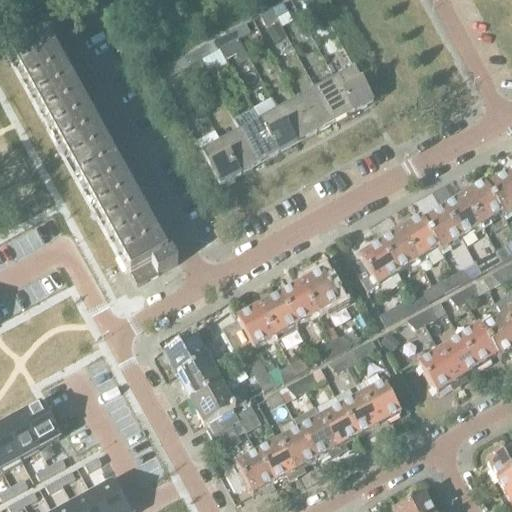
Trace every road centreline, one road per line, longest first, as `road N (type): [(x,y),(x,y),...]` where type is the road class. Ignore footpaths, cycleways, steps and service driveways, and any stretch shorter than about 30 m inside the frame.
road 1 (residential): [(209,285),(504,122)]
road 2 (residential): [(213,511),(119,342),(209,285)]
road 3 (residential): [(209,285),(67,37)]
road 4 (unknown): [(119,342),(105,300),(87,282),(55,280),(8,296)]
road 5 (residential): [(504,122),(444,0)]
